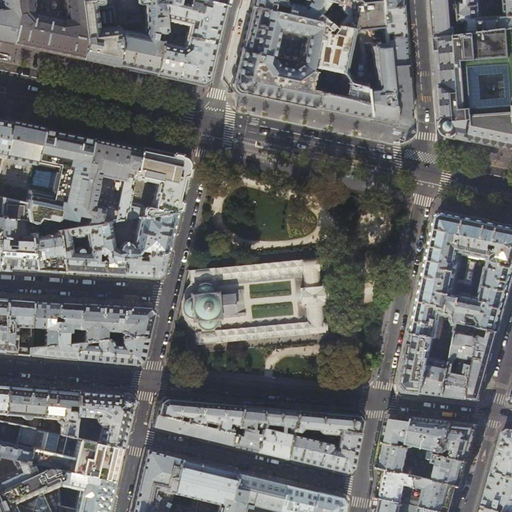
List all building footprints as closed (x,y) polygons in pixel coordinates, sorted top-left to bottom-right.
[(0,0),(0,41),(12,44),(17,18),(14,0),(0,0)] [(14,0),(17,18),(12,44),(39,50),(81,59),(86,42),(79,0),(78,0),(14,0)] [(113,0),(81,0),(79,0),(86,42),(81,59),(91,61),(98,62),(103,63),(116,66),(119,48),(113,0)] [(113,0),(119,48),(116,66),(132,69),(154,74),(161,42),(163,31),(165,31),(164,19),(161,0),(113,0)] [(161,0),(164,19),(187,25),(182,44),(179,46),(161,42),(154,74),(179,79),(201,84),(207,80),(211,66),(225,5),(204,0),(189,0),(188,5),(179,3),(179,0),(161,0)] [(273,100),(279,102),(284,102),(338,113),(378,121),(394,125),(388,66),(385,37),(382,8),(381,0),(354,0),(360,47),(372,47),(376,83),(373,83),(373,88),(365,89),(365,82),(355,84),(354,75),(353,75),(352,60),(355,60),(361,54),(337,56),(330,0),(251,0),(247,19),(239,51),(232,83),(232,86),(233,88),(235,90),(237,92),(239,92),(241,92),(246,93),(273,100)] [(330,0),(337,56),(361,54),(360,47),(354,0),(330,0)] [(461,35),(457,0),(430,0),(434,38),(461,35)] [(511,0),(457,0),(461,35),(464,35),(480,33),(511,28),(511,0)] [(401,6),(382,8),(385,37),(404,35),(403,22),(401,6)] [(511,28),(480,33),(481,42),(466,44),(464,35),(461,35),(434,38),(435,56),(439,105),(441,127),(442,130),(443,132),(444,134),(447,136),(456,138),(506,149),(511,149),(511,28)] [(405,52),(404,35),(385,37),(388,66),(406,65),(405,52)] [(407,78),(406,65),(388,66),(394,125),(400,126),(405,127),(410,122),(409,105),(407,78)] [(0,117),(0,156),(3,157),(10,120),(0,117)] [(28,124),(10,120),(3,157),(13,160),(12,164),(13,166),(20,167),(22,166),(23,162),(34,164),(42,127),(28,124)] [(66,132),(42,127),(34,164),(34,166),(64,171),(63,174),(64,174),(63,174),(63,175),(64,175),(64,176),(65,176),(60,198),(28,191),(26,203),(25,209),(26,220),(27,221),(35,223),(36,218),(53,222),(52,226),(54,226),(54,230),(72,228),(91,137),(66,132)] [(115,142),(91,137),(72,228),(95,224),(108,222),(115,221),(117,211),(116,211),(93,205),(97,184),(96,184),(97,183),(98,182),(99,182),(100,180),(100,178),(99,177),(98,176),(99,175),(122,180),(123,180),(124,176),(132,178),(134,178),(140,148),(115,142)] [(140,148),(134,178),(156,183),(150,207),(145,206),(144,206),(143,207),(142,208),(141,210),(143,204),(129,202),(131,190),(132,190),(132,189),(131,188),(130,187),(132,178),(124,176),(123,180),(122,180),(116,211),(117,211),(115,221),(138,217),(177,211),(182,188),(187,167),(187,166),(187,164),(186,161),(185,160),(184,158),(182,157),(181,156),(162,152),(140,148)] [(25,209),(26,203),(2,198),(0,225),(0,268),(17,269),(35,270),(29,236),(20,237),(21,240),(13,240),(10,236),(11,235),(12,221),(11,219),(26,220),(25,209)] [(177,211),(138,217),(131,247),(129,257),(139,255),(146,254),(168,251),(171,235),(177,211)] [(474,219),(441,212),(435,216),(419,293),(410,333),(433,338),(435,330),(442,332),(446,314),(455,316),(454,320),(456,326),(457,323),(481,328),(498,332),(510,289),(511,282),(511,226),(489,222),(489,221),(483,220),(474,218),(474,219)] [(35,223),(27,221),(29,236),(35,270),(48,271),(62,272),(62,269),(57,237),(55,237),(55,235),(37,237),(36,229),(40,229),(40,223),(35,223)] [(108,222),(95,224),(103,274),(122,276),(123,269),(121,258),(129,257),(131,247),(131,246),(130,245),(128,244),(127,243),(124,242),(123,243),(122,243),(121,243),(120,244),(118,246),(117,249),(117,250),(112,247),(108,222)] [(55,235),(55,237),(57,237),(62,269),(62,272),(80,273),(103,274),(95,224),(72,228),(54,230),(55,235)] [(203,254),(217,255),(217,251),(213,250),(213,247),(218,243),(214,235),(204,238),(203,254)] [(333,284),(330,252),(328,250),(326,249),(324,249),(190,262),(176,320),(177,321),(176,321),(177,323),(178,326),(181,331),(185,335),(186,350),(187,351),(188,353),(190,353),(265,347),(334,340),(336,340),(337,339),(337,337),(334,304),(334,303),(333,302),(333,294),(332,287),(333,285),(333,284)] [(164,265),(168,251),(146,254),(146,260),(140,260),(139,260),(139,255),(129,257),(121,258),(123,269),(122,276),(139,277),(157,278),(162,274),(164,265)] [(19,299),(5,298),(2,352),(9,353),(28,355),(29,348),(30,332),(30,326),(32,300),(19,299)] [(45,301),(32,300),(30,326),(45,327),(44,335),(39,335),(39,347),(55,345),(58,301),(45,301)] [(66,302),(58,301),(55,345),(76,343),(79,303),(66,302)] [(104,304),(79,303),(76,343),(104,340),(105,330),(116,330),(115,339),(148,335),(150,325),(153,312),(149,307),(104,304)] [(479,401),(487,373),(498,332),(481,328),(467,399),(472,400),(479,401)] [(433,338),(410,333),(403,367),(399,385),(404,392),(410,392),(421,394),(428,358),(433,338)] [(467,399),(479,338),(455,333),(449,363),(443,396),(455,398),(467,399)] [(148,335),(115,339),(104,340),(76,343),(75,359),(104,362),(136,365),(142,360),(144,353),(148,335)] [(75,359),(76,343),(55,345),(39,347),(32,347),(29,348),(28,355),(59,358),(75,359)] [(449,363),(428,358),(421,394),(433,395),(443,396),(449,363)] [(26,385),(6,383),(3,414),(3,422),(21,426),(22,421),(11,419),(12,415),(20,416),(20,417),(21,418),(22,419),(27,420),(28,420),(29,419),(29,418),(30,416),(41,418),(44,386),(26,385)] [(61,388),(44,386),(41,418),(57,419),(59,423),(59,434),(72,437),(76,389),(61,388)] [(127,393),(76,389),(72,437),(119,447),(121,448),(125,434),(132,403),(132,402),(132,400),(132,398),(131,396),(129,394),(127,393)] [(156,407),(155,414),(203,426),(204,421),(216,424),(215,429),(234,433),(241,404),(203,400),(164,397),(158,401),(156,407)] [(285,458),(296,409),(270,406),(241,404),(234,433),(232,445),(255,451),(285,458)] [(360,417),(357,414),(329,411),(296,409),(285,458),(314,465),(345,472),(352,468),(354,455),(362,420),(360,417)] [(203,426),(155,414),(153,419),(152,426),(170,430),(201,438),(232,445),(234,433),(215,429),(203,426)] [(384,432),(382,442),(409,448),(410,444),(407,443),(413,417),(401,416),(387,414),(384,432)] [(430,419),(413,417),(407,443),(410,444),(409,448),(414,449),(408,474),(418,476),(429,479),(435,454),(441,455),(441,451),(445,452),(446,449),(452,422),(430,419)] [(463,423),(452,422),(446,449),(452,451),(451,455),(449,454),(448,457),(467,462),(472,447),(478,425),(463,423)] [(511,428),(508,428),(502,433),(496,453),(491,472),(511,477),(511,428)] [(59,434),(34,429),(30,448),(26,462),(48,467),(60,470),(112,480),(116,463),(119,447),(72,437),(59,434)] [(0,456),(6,458),(26,462),(30,448),(0,441),(0,456)] [(409,448),(382,442),(379,456),(376,467),(382,468),(408,474),(414,449),(409,448)] [(342,511),(344,503),(340,497),(326,493),(146,450),(137,490),(131,511),(342,511)] [(448,457),(441,455),(435,454),(429,479),(456,485),(460,486),(464,475),(467,462),(448,457)] [(0,488),(48,467),(26,462),(6,458),(0,460),(0,488)] [(58,511),(56,485),(60,470),(48,467),(0,488),(0,511),(58,511)] [(418,476),(408,474),(382,468),(379,480),(376,497),(402,503),(411,505),(418,476)] [(112,480),(60,470),(56,485),(58,511),(106,511),(114,481),(112,480)] [(511,511),(511,477),(491,472),(486,489),(482,506),(507,511),(511,511)] [(429,479),(418,476),(411,505),(442,511),(448,511),(452,498),(455,489),(456,485),(429,479)] [(399,511),(402,503),(376,497),(372,511),(399,511)] [(442,511),(411,505),(402,503),(399,511),(442,511)]
